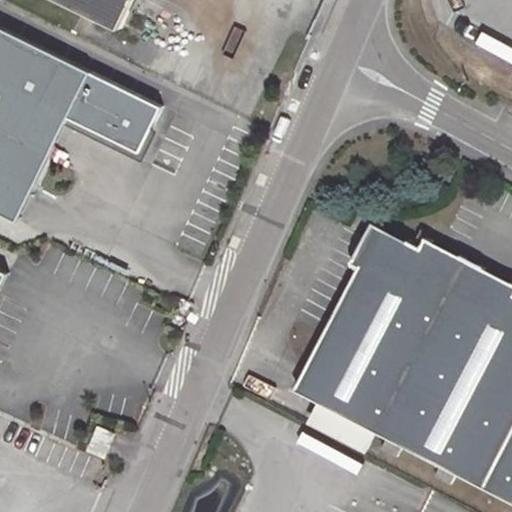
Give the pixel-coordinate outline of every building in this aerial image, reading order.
[(66,0),(123,28),(136,0),(66,0)] [(143,152),(166,106),(0,24),(0,210),(22,221),(73,118),(143,152)] [(511,281),(433,241),(425,237),(421,247),(415,244),(373,223),(351,264),(359,268),(309,366),(336,381),(324,404),(342,413),(399,443),(511,500),(511,281)] [(421,247),(425,237),(429,232),(422,229),(415,244),(421,247)] [(0,298),(12,274),(0,268),(0,298)] [(336,381),(309,366),(297,390),(324,404),(336,381)] [(342,413),(331,433),(389,463),(399,443),(342,413)] [(116,434),(100,427),(90,449),(106,456),(116,434)]
